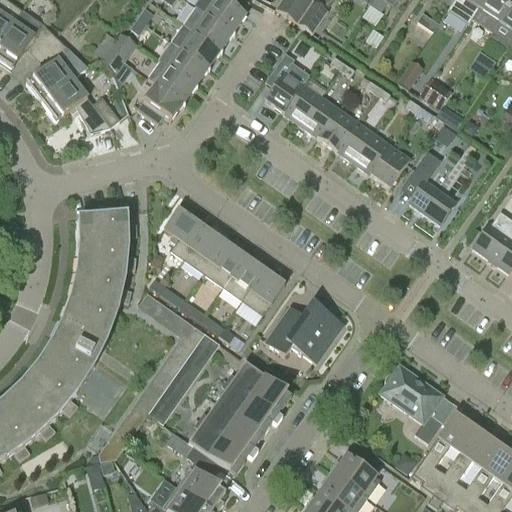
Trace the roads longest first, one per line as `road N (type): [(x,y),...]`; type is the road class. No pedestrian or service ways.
road 1 (residential): [(511,321),(214,110)]
road 2 (residential): [(383,322),(171,171)]
road 3 (residential): [(252,511),(383,322)]
road 4 (residential): [(0,355),(23,319),(38,270),(34,194)]
road 5 (residential): [(511,413),(383,322)]
road 6 (residential): [(34,194),(142,167),(171,171)]
